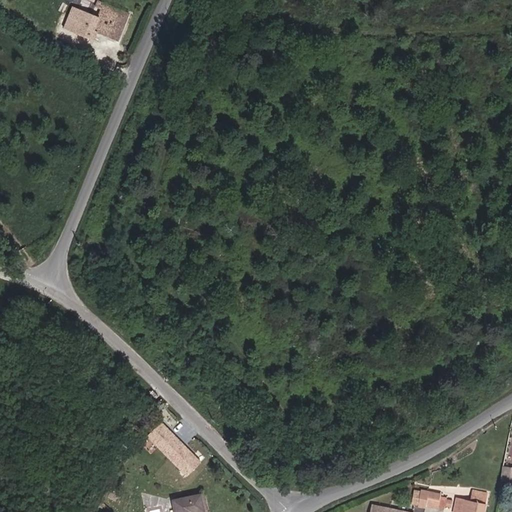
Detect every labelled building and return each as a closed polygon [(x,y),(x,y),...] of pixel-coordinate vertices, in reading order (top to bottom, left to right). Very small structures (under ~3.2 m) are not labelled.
[(122,39),(133,10),(106,0),(101,0),(97,13),(78,5),(69,28),(104,42),(108,33),(122,39)] [(202,460),(161,423),(148,438),(189,475),(202,460)] [(445,495),(445,491),(425,489),(424,490),(423,503),(423,505),(429,506),(430,505),(449,507),(450,496),(445,495)] [(476,501),(462,498),(459,511),(488,511),(492,493),(478,490),(476,501)] [(201,511),(210,510),(206,494),(179,500),(181,511),(201,511)]
